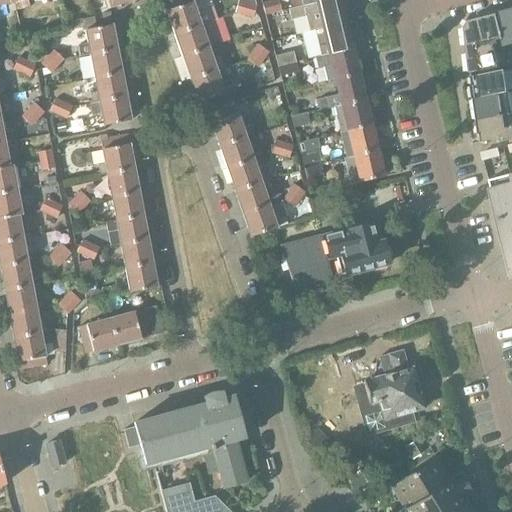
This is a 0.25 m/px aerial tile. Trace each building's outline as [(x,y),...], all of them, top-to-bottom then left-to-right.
[(23,0),(18,1),(15,2),(17,10),(28,7),(26,0),(23,0)] [(207,24),(207,23),(212,22),(204,0),(199,0),(193,2),(166,11),(174,34),(207,24)] [(237,0),(236,7),(253,12),(255,5),(253,0),(237,0)] [(340,0),(325,0),(292,8),(287,10),(290,21),(291,20),(295,35),(302,33),(301,33),(346,23),(340,0)] [(290,0),(292,8),(325,0),(290,0)] [(261,5),(264,16),(281,12),(278,1),(261,5)] [(252,18),(253,12),(236,7),(234,13),(252,18)] [(511,44),(511,9),(494,14),(503,47),(511,44)] [(104,23),(111,22),(109,13),(102,14),(104,23)] [(463,29),(468,73),(498,68),(495,48),(497,49),(503,47),(494,14),(467,22),(463,29)] [(314,57),(352,48),(346,23),(301,33),(302,33),(307,59),(314,57)] [(207,24),(174,34),(182,57),(208,48),(218,44),(213,31),(210,32),(207,24)] [(79,57),(89,55),(116,50),(112,25),(75,32),(78,45),(77,45),(79,57)] [(262,49),(257,45),(246,59),(252,63),(262,49)] [(190,80),(216,71),(208,48),(182,57),(190,80)] [(352,48),(314,57),(317,69),(323,67),(326,81),(334,79),(334,80),(358,73),(352,48)] [(268,52),(262,49),(252,63),(257,67),(268,52)] [(94,78),(121,73),(116,50),(89,55),(94,78)] [(40,64),(45,69),(58,55),(53,51),(40,64)] [(292,52),(274,56),(276,66),(295,62),(292,52)] [(58,55),(45,69),(50,73),(62,60),(58,55)] [(34,65),(18,57),(15,64),(31,71),(34,65)] [(276,66),(279,76),(297,71),(295,62),(276,66)] [(31,71),(15,64),(12,70),(29,77),(31,71)] [(198,103),(224,94),(216,71),(190,80),(198,103)] [(473,100),(507,94),(504,72),(471,77),(472,85),(470,85),(473,100)] [(92,103),(125,97),(121,73),(94,78),(96,91),(89,93),(92,103)] [(318,111),(333,107),(364,99),(358,73),(334,80),(337,95),(316,100),(318,111)] [(476,120),(511,114),(509,93),(507,94),(473,100),(476,120)] [(103,126),(125,122),(130,121),(125,97),(92,103),(88,104),(91,116),(100,113),(103,126)] [(71,107),(54,99),(51,105),(69,113),(71,107)] [(370,125),(364,99),(333,107),(339,132),(346,131),(370,125)] [(207,113),(218,146),(245,137),(234,106),(233,106),(232,102),(228,103),(221,106),(221,108),(207,113)] [(20,116),(25,121),(38,108),(33,103),(20,116)] [(69,113),(51,105),(49,112),(66,119),(69,113)] [(43,112),(38,108),(25,121),(30,125),(43,112)] [(306,114),(290,118),(293,129),(309,125),(306,114)] [(511,114),(476,120),(478,134),(480,134),(481,142),(511,137),(511,114)] [(65,131),(63,119),(54,120),(56,133),(65,131)] [(346,131),(352,156),(376,150),(370,125),(346,131)] [(99,175),(106,174),(133,168),(129,144),(128,144),(127,134),(111,137),(111,136),(105,134),(92,137),(94,146),(100,145),(104,163),(97,164),(99,175)] [(245,137),(218,146),(226,169),(253,159),(245,137)] [(289,152),(291,146),(274,141),(273,147),(289,152)] [(5,144),(0,144),(0,170),(9,168),(5,144)] [(289,152),(273,147),(271,153),(288,158),(289,152)] [(497,149),(481,153),(482,160),(499,156),(497,149)] [(47,170),(54,168),(50,150),(43,151),(47,170)] [(316,150),(299,154),(302,165),(318,161),(316,150)] [(348,184),(358,182),(382,176),(376,150),(352,156),(342,158),(348,184)] [(47,170),(43,151),(37,153),(41,171),(47,170)] [(226,169),(234,192),(261,183),(253,159),(226,169)] [(318,165),(303,169),(305,179),(320,176),(318,165)] [(0,194),(17,191),(12,168),(9,168),(0,170),(0,194)] [(133,168),(106,174),(110,197),(138,192),(133,168)] [(511,174),(488,181),(511,269),(511,271),(511,174)] [(234,192),(242,214),(269,205),(261,183),(234,192)] [(282,200),(288,204),(298,189),(293,185),(282,200)] [(298,189),(288,204),(294,207),(304,192),(298,189)] [(0,217),(18,214),(21,214),(17,191),(0,194),(0,217)] [(72,210),(84,197),(79,192),(67,206),(72,210)] [(138,192),(110,197),(115,221),(142,215),(138,192)] [(89,201),(84,197),(72,210),(76,214),(89,201)] [(58,213),(61,207),(44,199),(41,205),(58,213)] [(269,205),(242,214),(250,237),(276,228),(273,219),(286,215),(281,201),(269,205)] [(58,213),(41,205),(38,211),(55,219),(58,213)] [(0,243),(22,239),(18,214),(0,217),(0,243)] [(119,244),(147,239),(142,215),(115,221),(105,223),(107,232),(116,230),(119,244)] [(323,258),(327,257),(328,258),(334,256),(339,276),(344,274),(344,275),(387,263),(381,242),(379,242),(373,222),(342,231),(342,232),(322,237),(326,250),(322,251),(318,237),(283,247),(297,288),(329,279),(323,258)] [(0,267),(27,263),(22,239),(0,243),(0,267)] [(147,239),(119,244),(124,268),(151,262),(147,239)] [(98,249),(81,241),(78,247),(95,255),(98,249)] [(48,258),(52,263),(65,250),(60,245),(48,258)] [(92,261),(95,255),(78,247),(76,253),(92,261)] [(57,267),(69,254),(65,250),(52,263),(57,267)] [(151,262),(124,268),(128,292),(156,287),(151,262)] [(0,273),(3,291),(31,286),(27,263),(0,267),(0,273)] [(8,314),(35,309),(31,286),(3,291),(8,314)] [(112,288),(101,290),(103,297),(113,295),(112,288)] [(84,294),(85,300),(103,297),(101,290),(84,294)] [(57,305),(62,310),(74,297),(70,292),(57,305)] [(62,310),(67,314),(79,301),(74,297),(62,310)] [(141,310),(110,318),(117,346),(140,339),(160,334),(153,307),(141,310)] [(12,338),(39,333),(39,332),(35,309),(8,314),(12,338)] [(72,330),(72,346),(82,344),(85,354),(93,352),(117,346),(110,318),(78,327),(78,328),(78,329),(72,330)] [(47,330),(39,332),(39,333),(41,344),(53,342),(54,331),(54,330),(47,331),(47,330)] [(64,331),(54,331),(53,342),(53,352),(64,353),(64,331)] [(12,338),(16,361),(16,362),(17,362),(18,370),(45,365),(41,344),(39,333),(12,338)] [(383,376),(362,382),(351,386),(365,437),(415,423),(412,411),(423,408),(412,368),(407,370),(402,350),(378,357),(383,376)] [(124,430),(123,430),(128,449),(130,448),(139,446),(140,451),(142,457),(144,464),(151,463),(209,447),(234,440),(243,438),(232,396),(223,398),(221,391),(217,391),(214,392),(211,392),(207,393),(204,394),(201,396),(203,404),(133,423),(134,427),(124,430)] [(234,440),(209,447),(210,451),(213,450),(223,487),(245,481),(236,449),(235,443),(234,440)] [(64,463),(58,441),(45,445),(50,467),(64,463)] [(421,452),(414,442),(405,447),(412,458),(421,452)] [(139,446),(130,448),(133,460),(142,457),(140,451),(139,446)] [(469,511),(470,511),(471,511),(470,510),(469,511),(463,502),(472,497),(459,476),(447,484),(433,461),(393,486),(406,508),(400,511),(469,511)] [(361,474),(347,483),(354,493),(367,485),(361,474)] [(188,484),(159,492),(164,511),(229,511),(224,507),(213,496),(193,501),(188,484)]
